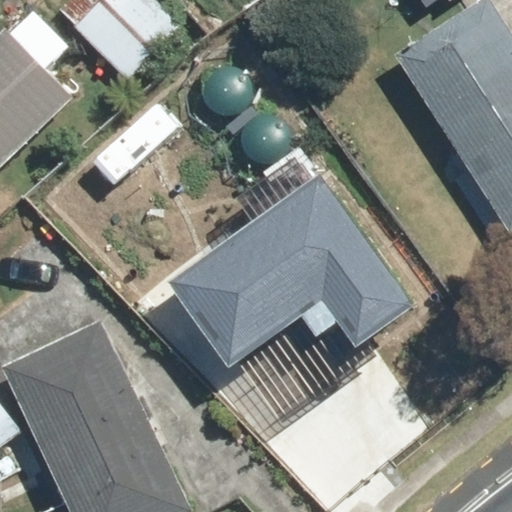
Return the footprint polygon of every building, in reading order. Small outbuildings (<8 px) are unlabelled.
[(102,0),(102,1),(100,0),(73,0),(68,6),(137,76),(189,26),(163,0),(102,0)] [(511,223),(511,0),(488,0),(490,1),(420,47),(428,59),(411,69),(511,223)] [(53,72),(73,52),(41,19),(21,38),(14,32),(0,45),(0,169),(76,95),(53,72)] [(315,172),(263,209),(274,223),(185,286),(242,365),(314,314),(332,339),(359,320),(375,343),(429,304),(338,177),(325,186),(315,172)] [(195,511),(116,324),(16,367),(72,499),(43,511),(195,511)] [(0,389),(0,443),(25,426),(0,389)]
